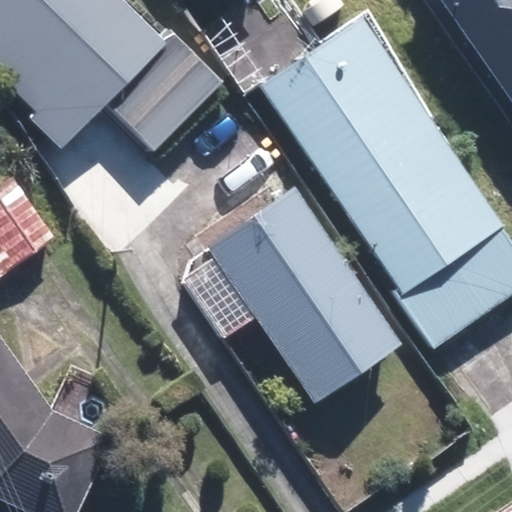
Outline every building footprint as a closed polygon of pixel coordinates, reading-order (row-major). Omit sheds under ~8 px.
[(0,0),(0,71),(16,97),(64,143),(108,97),(157,143),(225,73),(176,25),(167,35),(133,0),(0,0)] [(511,0),(454,0),(511,85),(511,0)] [(511,229),(364,9),(260,78),(436,342),(511,290),(511,229)] [(405,338),(297,180),(212,238),(320,395),(405,338)] [(0,215),(0,272),(27,254),(0,215)] [(0,488),(52,511),(78,511),(115,430),(57,404),(0,327),(0,488)]
